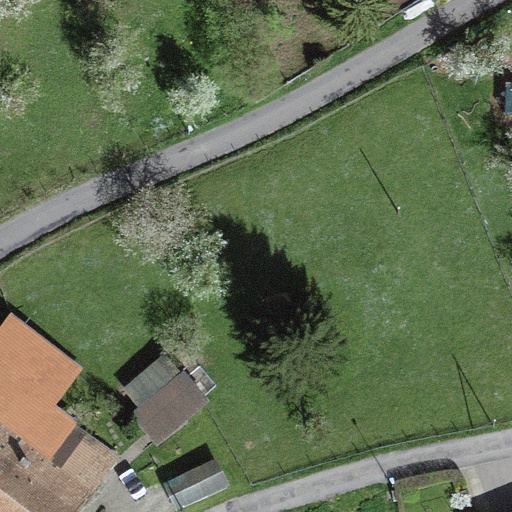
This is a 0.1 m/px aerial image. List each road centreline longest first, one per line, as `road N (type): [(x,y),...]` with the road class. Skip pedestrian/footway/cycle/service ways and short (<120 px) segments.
road 1 (unclassified): [(501,0),(244,139),(121,183),(0,243)]
road 2 (track): [(511,453),(287,511)]
